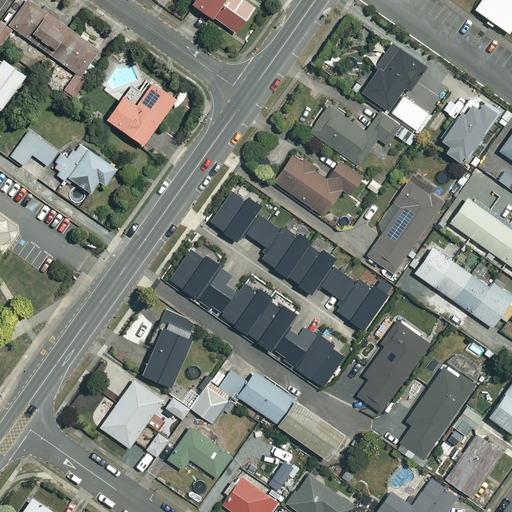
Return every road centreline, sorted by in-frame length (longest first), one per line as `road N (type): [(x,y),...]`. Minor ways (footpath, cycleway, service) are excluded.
road 1 (tertiary): [(16,419),(246,95)]
road 2 (residential): [(111,0),(246,95)]
road 3 (residential): [(16,419),(148,511)]
